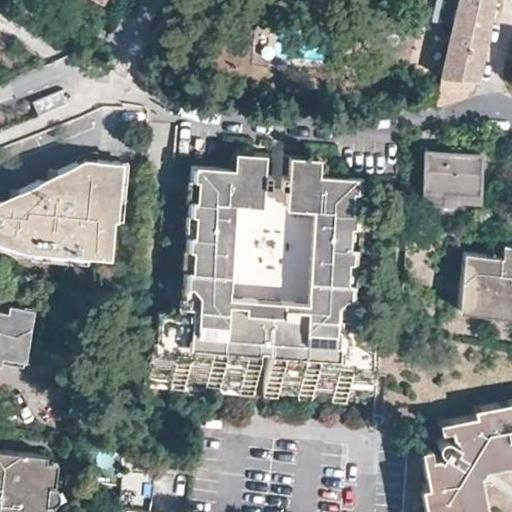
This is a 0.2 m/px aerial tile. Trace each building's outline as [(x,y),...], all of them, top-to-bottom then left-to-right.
[(453,25),(458,0),(435,0),(431,20),(453,25)] [(458,0),(453,25),(442,75),(472,77),(477,77),(493,0),(458,0)] [(472,77),(442,75),(436,103),(438,103),(442,102),(458,98),(462,96),(469,93),(472,77)] [(452,199),(452,196),(452,189),(473,190),(478,191),(480,150),(426,147),(423,198),(452,199)] [(88,157),(97,158),(97,151),(88,151),(84,151),(78,152),(80,159),(83,156),(88,157)] [(248,163),(249,152),(233,151),(231,168),(240,168),(248,163)] [(302,166),(303,157),(291,156),(289,176),(281,175),(280,188),(288,188),(286,208),(314,210),(305,300),(304,308),(289,306),(290,299),(278,297),(277,305),(251,303),(252,295),(239,293),(238,301),(225,300),(226,292),(233,203),(261,206),(262,186),(270,187),(270,175),(263,174),(265,153),(249,152),(248,163),(240,168),(231,168),(190,164),(185,213),(194,213),(202,222),(200,233),(183,232),(182,247),(190,248),(199,258),(198,267),(181,265),(179,282),(188,283),(196,292),(195,305),(188,304),(187,316),(153,313),(148,368),(161,369),(168,379),(167,382),(167,386),(182,387),(182,383),(183,371),(195,372),(202,381),(202,385),(202,389),(217,391),(218,386),(219,374),(232,375),(237,383),(237,388),(237,392),(253,394),(255,362),(263,363),(261,395),(275,396),(275,392),(276,388),(286,380),(297,382),(296,394),(295,398),(310,399),(310,395),(310,391),(320,383),(331,385),(330,397),(331,401),(345,402),(345,398),(346,394),(355,387),(367,388),(372,333),(337,329),(338,318),(334,317),(334,305),(344,297),(352,299),(354,282),(337,280),(338,270),(346,264),(355,265),(357,249),(340,248),(340,235),(348,229),(358,230),(360,213),(343,212),(343,200),(353,193),(362,194),(363,179),(320,176),(312,175),(302,166)] [(116,178),(117,159),(97,158),(88,157),(83,156),(80,159),(56,169),(55,180),(54,181),(47,181),(36,180),(19,189),(19,191),(18,204),(9,203),(0,202),(0,236),(15,238),(15,241),(33,243),(33,246),(51,248),(69,249),(87,251),(110,253),(114,213),(115,195),(116,178)] [(320,158),(303,157),(302,166),(312,175),(320,176),(320,158)] [(126,160),(117,159),(116,178),(125,179),(126,160)] [(55,180),(56,169),(49,169),(47,181),(54,181),(55,180)] [(125,179),(116,178),(115,195),(123,196),(125,179)] [(452,189),(452,196),(473,197),(473,190),(452,189)] [(18,204),(19,191),(11,190),(9,203),(18,204)] [(360,213),(362,194),(353,193),(343,200),(343,212),(360,213)] [(123,196),(115,195),(114,213),(120,213),(122,212),(123,196)] [(194,213),(185,213),(183,232),(200,233),(202,222),(194,213)] [(413,217),(401,216),(401,234),(406,234),(411,234),(413,217)] [(357,249),(358,230),(348,229),(340,235),(340,248),(357,249)] [(0,246),(14,250),(15,241),(15,238),(0,236),(0,246)] [(14,250),(32,252),(33,246),(33,243),(15,241),(14,250)] [(511,242),(503,242),(501,255),(463,251),(457,309),(511,314),(511,242)] [(32,255),(50,257),(51,248),(33,246),(32,252),(32,255)] [(182,247),(181,265),(198,267),(199,258),(190,248),(182,247)] [(50,257),(68,259),(69,249),(51,248),(50,257)] [(85,261),(87,251),(69,249),(68,259),(85,261)] [(354,282),(355,265),(346,264),(338,270),(337,280),(354,282)] [(178,303),(188,304),(195,305),(196,292),(188,283),(179,282),(178,303)] [(238,301),(239,293),(226,292),(225,300),(238,301)] [(277,305),(278,297),(252,295),(251,303),(277,305)] [(350,319),(352,299),(344,297),(334,305),(334,317),(338,318),(350,319)] [(33,307),(0,299),(0,349),(23,354),(33,307)] [(304,308),(305,300),(290,299),(289,306),(304,308)] [(147,379),(167,382),(168,379),(161,369),(148,368),(147,379)] [(182,383),(202,385),(202,381),(195,372),(183,371),(182,383)] [(218,386),(237,388),(237,383),(232,375),(219,374),(218,386)] [(275,392),(296,394),(297,382),(286,380),(276,388),(275,392)] [(310,395),(330,397),(331,385),(320,383),(310,391),(310,395)] [(366,400),(367,388),(355,387),(346,394),(345,398),(366,400)] [(511,511),(511,390),(471,399),(472,405),(447,410),(450,425),(453,427),(451,431),(450,429),(448,428),(445,427),(443,427),(441,428),(440,429),(438,430),(437,432),(436,434),(436,437),(437,440),(439,441),(442,444),(440,447),(436,445),(421,449),(427,476),(424,476),(424,482),(421,483),(426,511),(433,510),(433,511),(511,511)] [(41,511),(43,503),(49,503),(49,501),(53,501),(54,501),(55,500),(57,499),(57,498),(58,497),(58,496),(58,495),(58,494),(58,493),(58,491),(57,490),(56,488),(55,487),(53,486),(50,486),(48,484),(46,483),(48,460),(48,456),(0,449),(0,511),(41,511)] [(177,471),(192,472),(193,461),(178,459),(177,471)] [(46,483),(48,484),(56,485),(58,461),(48,460),(46,483)] [(151,511),(155,471),(124,468),(119,511),(151,511)] [(41,511),(53,511),(54,505),(49,503),(43,503),(41,511)]
